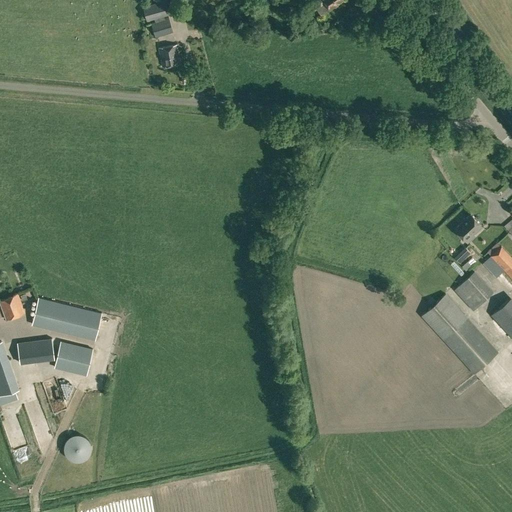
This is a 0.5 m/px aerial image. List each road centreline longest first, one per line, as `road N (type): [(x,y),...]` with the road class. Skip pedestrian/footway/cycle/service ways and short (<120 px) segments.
road 1 (unclassified): [(491,118),(472,124),(0,84)]
road 2 (unclassified): [(397,0),(491,118)]
road 3 (primary): [(511,113),(432,0)]
